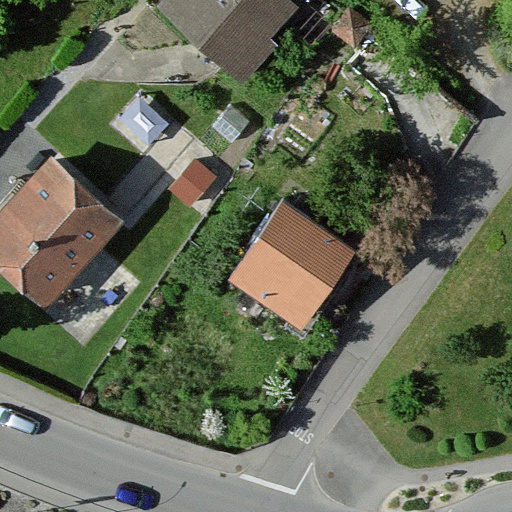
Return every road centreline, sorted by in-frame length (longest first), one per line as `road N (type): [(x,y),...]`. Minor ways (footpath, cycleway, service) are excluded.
road 1 (residential): [(511,143),(278,485),(270,511)]
road 2 (tertiary): [(244,511),(0,422)]
